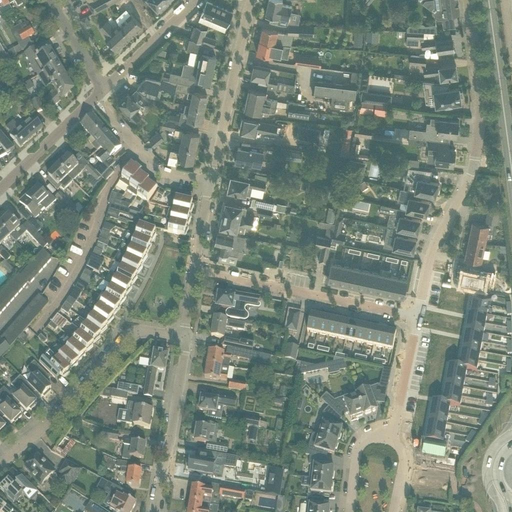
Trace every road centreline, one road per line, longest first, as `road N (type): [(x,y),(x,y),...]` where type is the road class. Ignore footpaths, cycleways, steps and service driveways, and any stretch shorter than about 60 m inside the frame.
road 1 (residential): [(0,458),(48,425),(132,332),(184,337)]
road 2 (residential): [(414,316),(426,255),(469,173),(477,101)]
road 3 (residential): [(414,316),(195,270)]
road 4 (secondary): [(511,182),(487,0)]
road 5 (residential): [(213,179),(248,0)]
road 6 (residential): [(155,511),(184,337)]
road 7 (residential): [(213,179),(152,164),(94,98)]
road 8 (residential): [(0,190),(94,98)]
road 9 (residential): [(103,89),(196,0)]
road 10 (residential): [(390,441),(414,316)]
